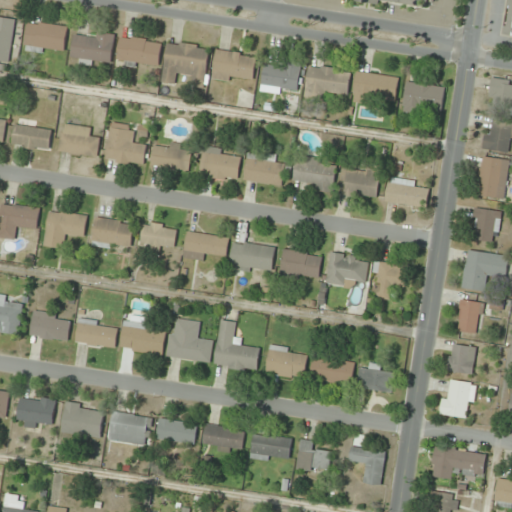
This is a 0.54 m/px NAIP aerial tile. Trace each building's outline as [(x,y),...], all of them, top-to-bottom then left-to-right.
[(368,0),(427,8),(428,0),(368,0)] [(511,0),(506,0),(501,34),(511,35),(511,0)] [(0,61),(11,62),(16,19),(0,17),(0,61)] [(46,47),(65,49),(68,27),(28,21),(24,52),(45,55),(46,47)] [(95,39),(73,37),(71,58),(80,59),(80,63),(112,66),(115,35),(95,33),(95,39)] [(163,42),(120,36),(117,64),(159,69),(163,42)] [(175,76),(195,78),(194,90),(205,91),(211,46),(167,41),(162,83),(174,84),(175,76)] [(216,50),(212,79),(253,85),(258,55),(216,50)] [(302,93),(302,64),(263,64),(263,93),(302,93)] [(352,71),(309,65),(305,98),(328,101),(329,93),(349,95),(352,71)] [(399,78),(357,72),(353,100),(395,106),(399,78)] [(511,81),(490,78),(485,112),(511,115),(511,81)] [(442,117),(446,86),(406,80),(402,112),(442,117)] [(511,152),(511,145),(511,118),(488,115),(483,148),(511,152)] [(100,139),(90,138),(92,128),(63,124),(59,153),(98,158),(100,139)] [(50,152),(53,131),(15,125),(11,145),(50,152)] [(144,166),(147,145),(129,142),(130,131),(110,128),(106,161),(144,166)] [(155,143),(151,165),(185,171),(188,149),(155,143)] [(241,157),(223,156),(224,149),(204,147),(201,177),(239,180),(241,157)] [(245,181),(283,186),(286,164),(276,163),(277,157),(248,153),(245,181)] [(509,159),(480,155),(473,195),(503,200),(509,159)] [(294,185),(334,189),(337,163),(297,159),(294,185)] [(381,171),(344,165),(339,194),(377,200),(381,171)] [(385,205),(427,210),(430,183),(388,178),(385,205)] [(18,229),(38,231),(40,208),(2,204),(0,218),(0,238),(17,240),(18,229)] [(470,238),(496,242),(501,212),(474,208),(470,238)] [(45,247),(64,249),(66,236),(85,238),(88,215),(48,211),(45,247)] [(93,248),(132,250),(134,221),(95,219),(93,248)] [(139,239),(150,245),(149,248),(160,254),(166,244),(172,247),(179,234),(149,219),(139,239)] [(230,238),(188,232),(184,258),(206,261),(206,253),(227,255),(230,238)] [(275,247),(234,242),(230,269),(272,275),(275,247)] [(505,278),(509,256),(466,249),(460,288),(482,291),(484,274),(505,278)] [(281,276),(319,282),(323,256),(284,250),(281,276)] [(367,282),(370,258),(331,254),(328,285),(348,287),(349,280),(367,282)] [(404,289),(408,267),(376,262),(374,275),(382,276),(379,298),(391,300),(393,288),(404,289)] [(0,333),(19,336),(24,302),(0,298),(0,333)] [(455,331),(476,334),(480,302),(460,299),(455,331)] [(72,317),(34,312),(30,337),(68,342),(72,317)] [(120,350),(164,357),(168,332),(146,329),(147,318),(125,314),(120,350)] [(120,325),(79,319),(75,344),(116,350),(120,325)] [(205,323),(173,319),(168,359),(211,364),(214,342),(202,341),(205,323)] [(215,366),(258,372),(261,348),(238,345),(241,323),(221,321),(215,366)] [(471,374),(475,348),(450,344),(447,371),(471,374)] [(266,374),(304,380),(308,353),(270,346),(266,374)] [(352,386),(355,363),(314,358),(311,381),(352,386)] [(393,394),(396,375),(385,373),(385,369),(361,365),(357,388),(393,394)] [(467,418),(473,383),(445,379),(439,413),(467,418)] [(0,418),(7,419),(10,392),(0,391),(0,418)] [(56,401),(21,396),(18,424),(53,428),(56,401)] [(66,404),(62,434),(102,439),(105,409),(66,404)] [(109,442),(146,446),(149,416),(113,412),(109,442)] [(195,445),(198,425),(160,419),(157,438),(195,445)] [(245,431),(206,424),(202,446),(242,453),(245,431)] [(288,463),(292,439),(254,434),(251,458),(288,463)] [(331,454),(313,452),(314,442),(300,440),(297,470),(329,473),(331,454)] [(485,454),(434,446),(430,476),(450,479),(451,470),(482,474),(485,454)] [(367,465),(365,483),(382,486),(387,452),(352,447),(349,462),(367,465)] [(511,478),(497,476),(493,501),(511,504),(511,478)] [(426,511),(449,511),(452,495),(430,492),(426,511)] [(38,511),(39,511),(25,510),(26,499),(3,496),(0,511),(38,511)]
